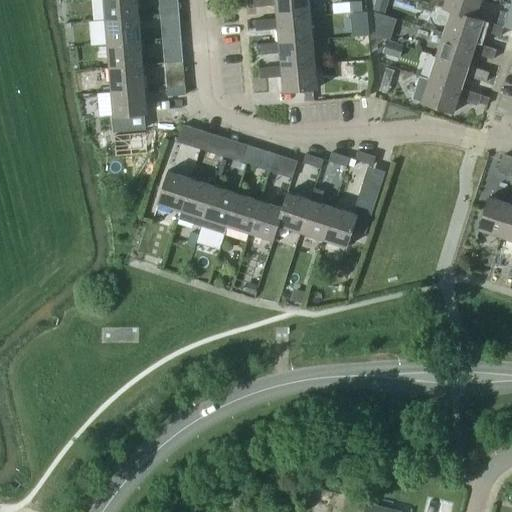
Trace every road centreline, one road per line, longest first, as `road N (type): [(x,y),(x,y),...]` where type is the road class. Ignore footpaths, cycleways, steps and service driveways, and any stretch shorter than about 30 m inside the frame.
road 1 (residential): [(475,137),(424,126),(304,138),(229,117),(205,92),(197,0)]
road 2 (tertiary): [(102,511),(129,475),(196,419),(266,388),(347,375)]
road 3 (tertiary): [(347,375),(396,385),(511,387)]
road 4 (tertiary): [(511,369),(454,365),(347,375)]
